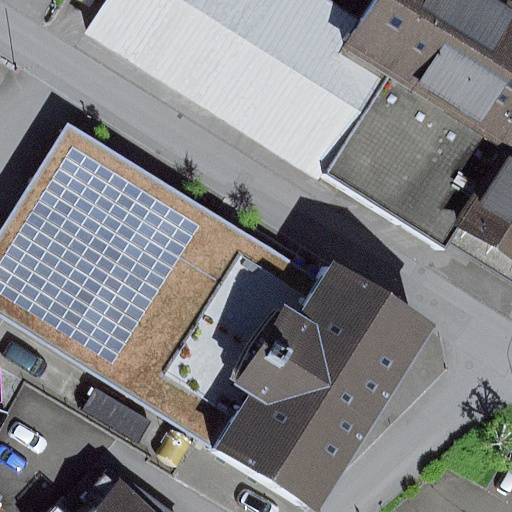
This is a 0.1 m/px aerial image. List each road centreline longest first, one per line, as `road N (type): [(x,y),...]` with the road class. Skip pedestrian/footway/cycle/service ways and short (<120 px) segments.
road 1 (residential): [(0,28),(504,343)]
road 2 (residential): [(336,511),(504,343)]
road 3 (unknown): [(411,437),(511,503)]
